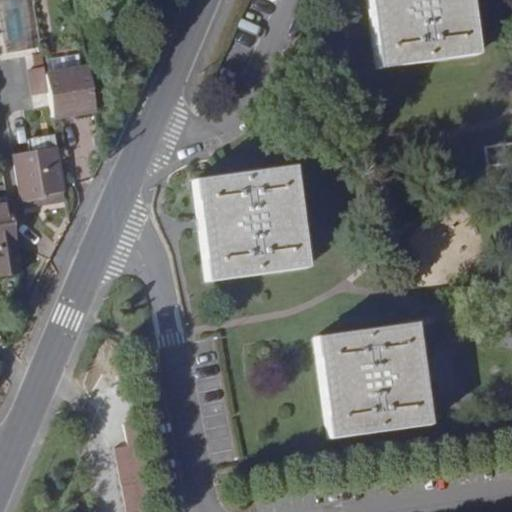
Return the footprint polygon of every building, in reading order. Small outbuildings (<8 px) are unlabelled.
[(28,49),(24,0),(0,0),(0,16),(3,51),(28,49)] [(465,0),(365,0),(375,69),(474,55),(465,0)] [(46,87),(49,107),(93,100),(86,57),(42,65),(46,87)] [(42,62),(27,65),(31,90),(46,87),(42,65),(42,62)] [(56,143),(54,132),(28,136),(30,147),(56,143)] [(41,190),(63,185),(56,143),(30,147),(8,151),(16,199),(38,194),(41,194),(41,190)] [(289,170),(191,183),(204,282),(303,268),(289,170)] [(8,206),(0,207),(0,265),(18,263),(8,206)] [(18,263),(0,265),(0,276),(20,273),(18,263)] [(411,327),(313,340),(326,439),(424,425),(411,327)] [(123,511),(153,511),(135,426),(120,429),(125,450),(111,452),(123,511)]
